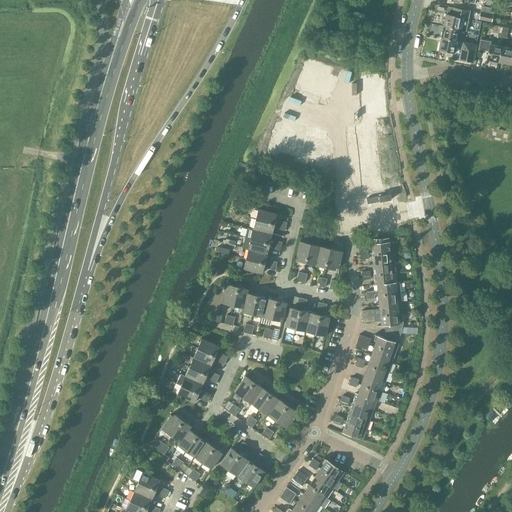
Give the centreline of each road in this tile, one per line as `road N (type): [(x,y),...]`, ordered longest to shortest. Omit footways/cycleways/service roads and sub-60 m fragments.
road 1 (primary): [(137,0),(96,128),(14,475)]
road 2 (primary): [(88,261),(245,0)]
road 3 (tertiary): [(398,476),(441,358),(442,274),(430,208)]
road 4 (primary): [(88,261),(163,0)]
road 5 (primary): [(14,475),(43,423),(88,261)]
road 6 (residential): [(289,464),(215,411),(243,343),(276,353)]
road 7 (residential): [(355,302),(282,285),(300,207),(270,199)]
road 8 (residential): [(430,208),(350,213),(338,111)]
road 9 (residential): [(314,435),(355,302)]
road 10 (tertiary): [(430,208),(407,74)]
